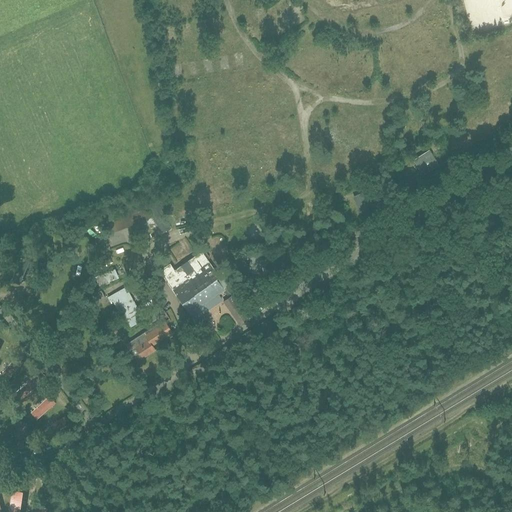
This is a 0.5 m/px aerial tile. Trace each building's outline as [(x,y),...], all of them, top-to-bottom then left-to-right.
[(263,35),(302,11),(294,0),(293,0),(285,5),(281,0),(280,0),(269,7),(267,4),(250,15),(263,35)] [(437,19),(450,17),(449,7),(436,9),(437,19)] [(217,12),(217,25),(226,25),(226,12),(217,12)] [(187,32),(196,31),(193,17),(185,19),(187,32)] [(169,22),(171,35),(180,34),(178,21),(169,22)] [(380,37),(381,48),(394,48),(393,36),(380,37)] [(366,49),(378,49),(377,39),(366,40),(366,49)] [(240,48),(242,61),(249,60),(247,47),(240,48)] [(227,64),(233,62),(231,50),(224,51),(227,64)] [(215,53),(208,54),(210,68),(217,67),(215,53)] [(194,72),(201,71),(200,56),(193,57),(194,72)] [(390,73),(404,69),(400,58),(386,63),(390,73)] [(177,74),(185,74),(185,60),(177,60),(177,74)] [(327,80),(339,83),(341,72),(330,69),(327,80)] [(352,72),(355,86),(363,84),(360,70),(352,72)] [(295,97),(284,100),(287,109),(297,106),(295,97)] [(449,157),(440,144),(436,147),(439,150),(436,152),(442,161),(449,157)] [(438,164),(429,150),(415,159),(423,173),(438,164)] [(164,171),(172,169),(169,162),(161,165),(164,171)] [(354,197),(361,211),(375,205),(369,191),(354,197)] [(386,191),(381,194),(383,200),(389,197),(386,191)] [(155,198),(145,203),(127,209),(99,220),(105,235),(133,224),(146,219),(151,228),(157,225),(162,233),(171,228),(158,204),(159,203),(157,198),(156,199),(155,198)] [(161,270),(194,318),(202,313),(199,307),(224,290),(229,297),(232,294),(207,258),(209,257),(204,250),(174,270),(170,263),(168,265),(166,263),(162,266),(164,268),(161,270)] [(248,271),(265,274),(268,259),(252,255),(248,271)] [(20,285),(30,261),(21,258),(11,281),(20,285)] [(109,281),(119,277),(115,268),(95,276),(99,286),(110,282),(109,281)] [(31,297),(53,282),(47,274),(26,290),(31,297)] [(108,297),(111,302),(114,300),(122,315),(138,307),(126,287),(108,297)] [(93,304),(106,297),(102,290),(89,297),(93,304)] [(235,297),(225,304),(241,325),(250,319),(235,297)] [(41,318),(64,307),(60,299),(37,310),(41,318)] [(52,339),(75,329),(71,320),(48,330),(52,339)] [(145,332),(126,344),(137,361),(143,357),(156,349),(153,345),(172,332),(165,321),(146,334),(145,332)] [(63,361),(85,348),(80,340),(58,353),(63,361)] [(116,352),(124,348),(121,342),(113,346),(116,352)] [(0,376),(7,382),(23,362),(16,356),(0,375),(0,376)] [(21,400),(41,383),(36,376),(16,393),(21,400)] [(50,395),(31,413),(37,419),(56,402),(50,395)] [(50,438),(71,423),(65,415),(44,430),(50,438)] [(23,448),(27,423),(17,421),(14,447),(23,448)] [(20,511),(23,492),(12,490),(8,511),(20,511)]
